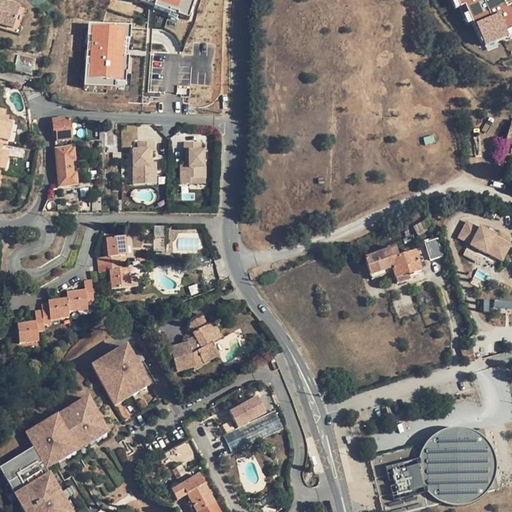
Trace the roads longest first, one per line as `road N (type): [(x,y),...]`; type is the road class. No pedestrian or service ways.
road 1 (residential): [(239,122),(48,112),(49,175),(35,217)]
road 2 (secondary): [(230,224),(235,268),(302,379),(338,488)]
road 3 (residential): [(302,498),(298,438),(269,377),(253,376),(176,415)]
road 4 (residential): [(94,219),(74,226),(61,258),(28,276),(15,257),(47,241),(35,217)]
road 5 (residential): [(230,224),(94,219)]
road 6 (residential): [(94,219),(75,272),(16,302)]
road 7 (secondary): [(241,0),(239,122)]
